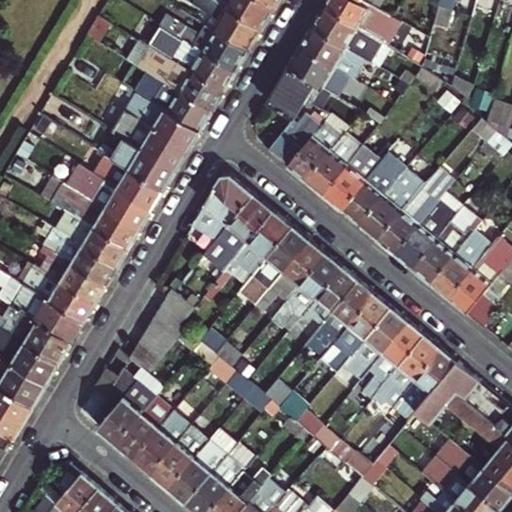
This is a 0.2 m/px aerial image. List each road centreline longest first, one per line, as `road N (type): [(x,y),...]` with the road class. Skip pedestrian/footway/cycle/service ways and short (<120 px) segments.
road 1 (residential): [(511,374),(224,136)]
road 2 (residential): [(224,136),(53,416)]
road 3 (unknown): [(87,0),(0,135)]
road 4 (residential): [(307,0),(224,136)]
road 5 (residential): [(53,416),(164,511)]
